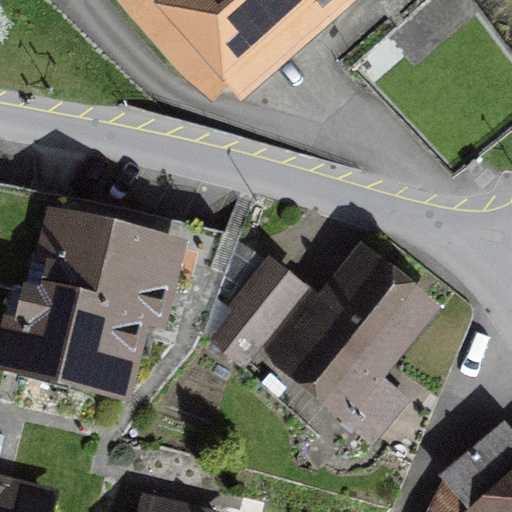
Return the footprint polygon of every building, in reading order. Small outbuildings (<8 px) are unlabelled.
[(109,0),(195,111),(339,0),(109,0)] [(171,255),(70,230),(54,295),(155,320),(171,255)] [(273,275),(231,322),(348,427),(390,380),(372,364),(414,316),(370,277),(327,324),(273,275)] [(139,327),(33,300),(15,370),(122,396),(139,327)] [(511,511),(511,437),(505,429),(445,480),(428,511),(511,511)] [(28,511),(31,499),(0,491),(0,511),(28,511)]
